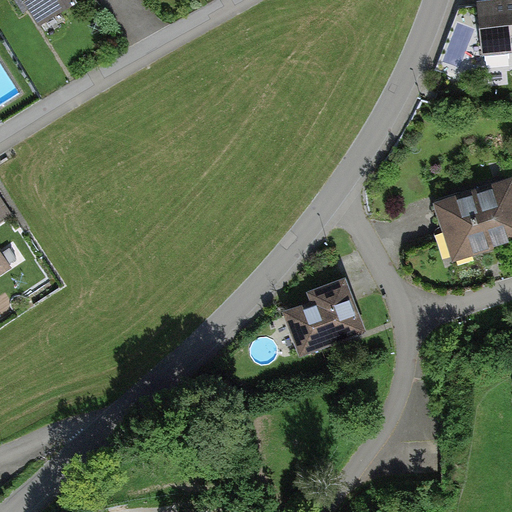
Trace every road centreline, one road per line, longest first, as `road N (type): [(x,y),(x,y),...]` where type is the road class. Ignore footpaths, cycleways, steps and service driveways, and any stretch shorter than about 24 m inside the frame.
road 1 (residential): [(333,198),(348,208),(381,263),(405,322),(402,389),(372,452),(323,511)]
road 2 (residential): [(333,198),(245,303),(92,440)]
road 3 (residential): [(241,0),(0,143)]
road 4 (residential): [(438,0),(379,128),(333,198)]
